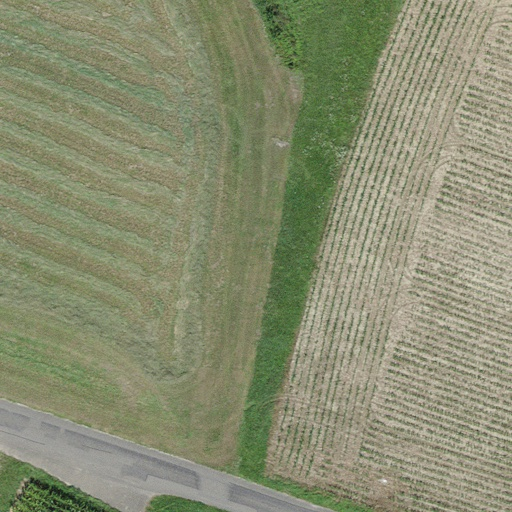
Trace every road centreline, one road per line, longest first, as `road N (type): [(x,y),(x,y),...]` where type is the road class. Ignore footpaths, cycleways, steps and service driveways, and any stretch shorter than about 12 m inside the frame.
road 1 (unclassified): [(0,415),(283,511)]
road 2 (track): [(161,511),(3,416)]
